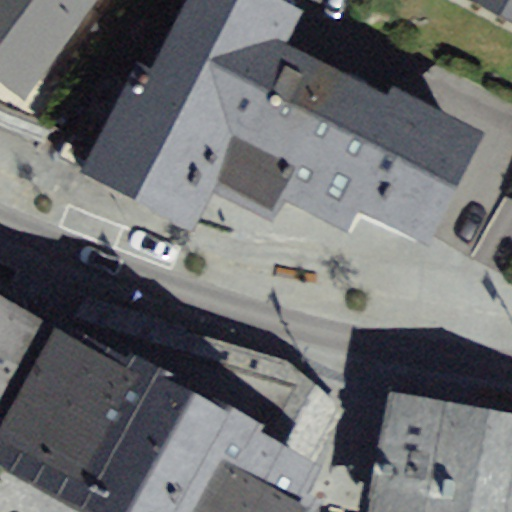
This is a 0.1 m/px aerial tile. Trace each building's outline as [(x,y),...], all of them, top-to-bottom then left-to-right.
[(0,0),(0,118),(34,130),(114,0),(0,0)] [(334,225),(402,258),(459,133),(364,84),(357,98),(261,50),(276,17),(237,0),(156,0),(118,70),(97,62),(35,181),(234,266),(258,212),(325,245),(334,225)] [(511,0),(434,0),(511,44),(511,0)] [(0,374),(20,337),(0,325),(0,374)] [(274,511),(295,469),(26,327),(20,337),(0,374),(0,477),(63,511),(274,511)] [(511,511),(511,424),(360,394),(338,511),(511,511)]
